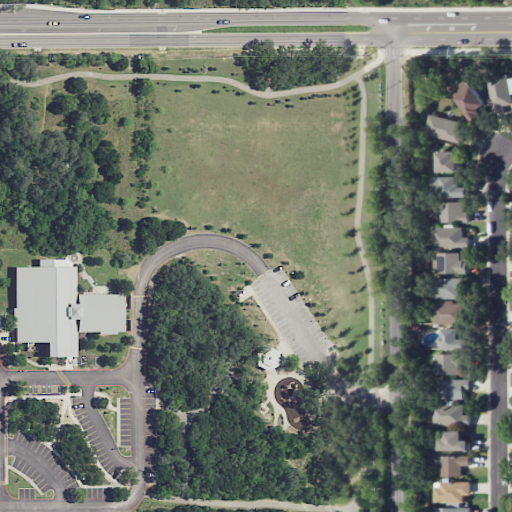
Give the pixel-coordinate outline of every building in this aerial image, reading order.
[(492,111),(502,110),(502,106),(511,105),(508,75),(489,77),(492,111)] [(487,110),(470,80),(452,91),(470,120),(487,110)] [(460,141),(463,121),(428,116),(426,137),(460,141)] [(438,172),(458,172),(457,151),(437,152),(438,172)] [(458,176),(431,177),(431,197),(469,197),(468,185),(458,185),(458,176)] [(465,202),(438,202),(438,222),(468,223),(469,213),(465,213),(465,202)] [(469,237),(463,237),(463,227),(435,228),(435,249),(469,247),(469,237)] [(470,274),(470,261),(463,261),(463,253),(440,253),(440,274),(470,274)] [(13,266),(74,265),(74,293),(121,293),(121,330),(75,330),(75,355),(43,355),(43,340),(14,341),(13,266)] [(434,299),(463,299),(463,278),(434,278),(434,299)] [(433,323),(463,323),(463,302),(434,302),(433,323)] [(459,329),(443,328),(442,349),(468,350),(469,339),(459,339),(459,329)] [(255,365),(267,371),(277,363),(277,350),(265,344),(254,352),(255,365)] [(461,374),(461,354),(434,354),(434,375),(461,374)] [(470,380),(440,379),(440,400),(464,400),(464,388),(470,388),(470,380)] [(470,425),(470,415),(464,415),(464,405),(434,404),(434,425),(470,425)] [(470,450),(470,440),(463,440),(463,432),(445,432),(445,440),(436,440),(436,450),(470,450)] [(442,477),(463,476),(462,466),(471,465),(471,455),(442,456),(442,477)] [(471,482),(441,481),(441,488),(434,488),(434,502),(464,503),(464,495),(471,495),(471,482)]
